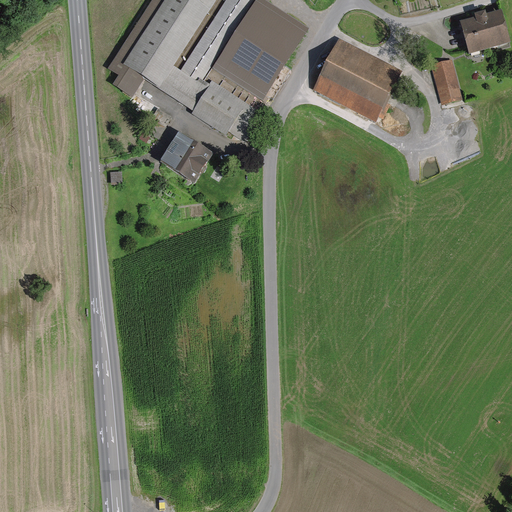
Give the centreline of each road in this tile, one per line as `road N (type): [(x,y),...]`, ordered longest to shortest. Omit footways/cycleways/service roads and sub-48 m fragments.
road 1 (unclassified): [(261,511),(275,469),(274,131),(343,0)]
road 2 (secondary): [(76,0),(117,511)]
